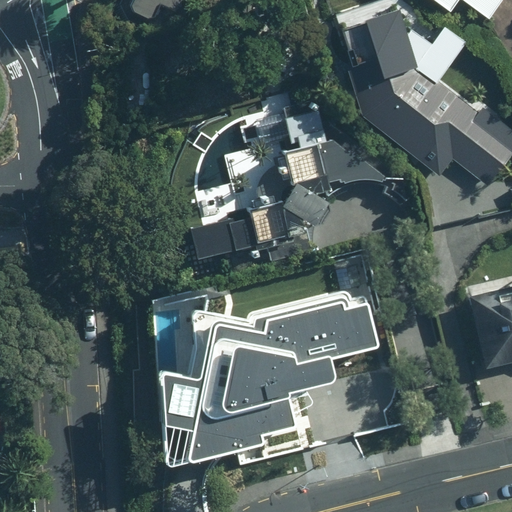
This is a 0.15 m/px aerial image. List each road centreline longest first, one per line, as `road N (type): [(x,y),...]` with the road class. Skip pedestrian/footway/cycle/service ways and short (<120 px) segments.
road 1 (residential): [(0,26),(26,65),(38,114),(74,511)]
road 2 (unknown): [(447,483),(389,226),(366,207)]
road 3 (residential): [(333,511),(511,467)]
